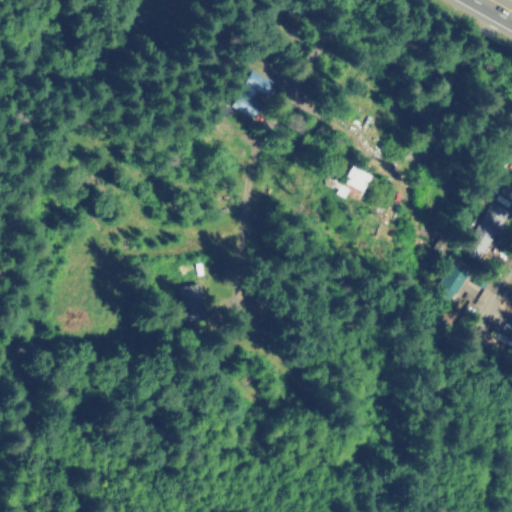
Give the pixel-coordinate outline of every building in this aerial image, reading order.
[(250,118),(257,103),(248,98),(252,91),(262,96),(270,80),(246,68),(227,106),(250,118)] [(345,194),(359,199),(369,173),(348,165),(337,195),(343,197),(345,194)] [(464,251),(482,258),(504,208),(486,200),(464,251)] [(438,285),(453,294),(467,271),(451,262),(438,285)] [(178,321),(201,321),(200,284),(177,285),(178,321)]
